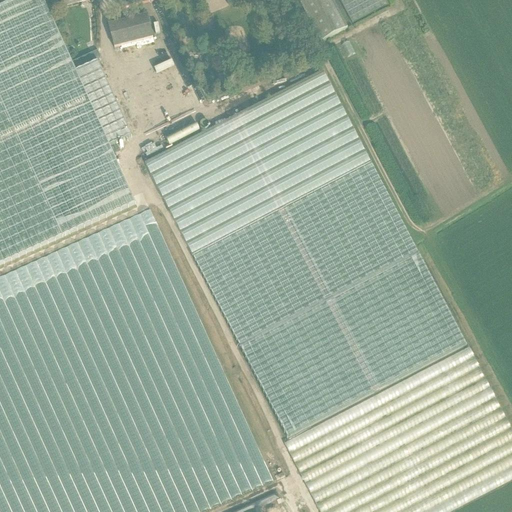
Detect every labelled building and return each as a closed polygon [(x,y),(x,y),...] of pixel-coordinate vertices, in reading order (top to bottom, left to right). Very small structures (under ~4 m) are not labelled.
[(16,0),(0,7),(0,266),(62,238),(135,205),(109,147),(131,138),(97,63),(75,73),(42,0),(16,0)] [(156,0),(120,0),(123,9),(157,1),(156,0)] [(297,0),(320,43),(348,29),(332,0),(297,0)] [(386,6),(382,0),(339,0),(352,24),(386,6)] [(153,38),(147,16),(108,26),(114,48),(153,38)] [(80,60),(73,63),(76,70),(84,67),(80,60)] [(466,346),(322,71),(144,164),(288,439),(466,346)] [(249,106),(249,105),(249,104),(249,103),(248,102),(248,101),(247,100),(245,99),(244,99),(243,98),(242,98),(241,99),(240,99),(239,100),(238,100),(237,101),(237,102),(236,103),(236,104),(236,106),(237,108),(237,109),(238,110),(239,110),(239,111),(241,111),(242,112),(243,112),(244,111),(245,111),(246,111),(246,110),(247,110),(248,109),(248,108),(249,107),(249,106)] [(511,427),(477,353),(289,441),(322,511),(394,511),(389,501),(391,493),(383,491),(387,473),(393,471),(385,461),(395,456),(399,439),(401,443),(407,437),(406,443),(409,446),(411,435),(421,430),(429,447),(431,445),(450,467),(463,496),(466,497),(470,505),(511,485),(511,427)]
